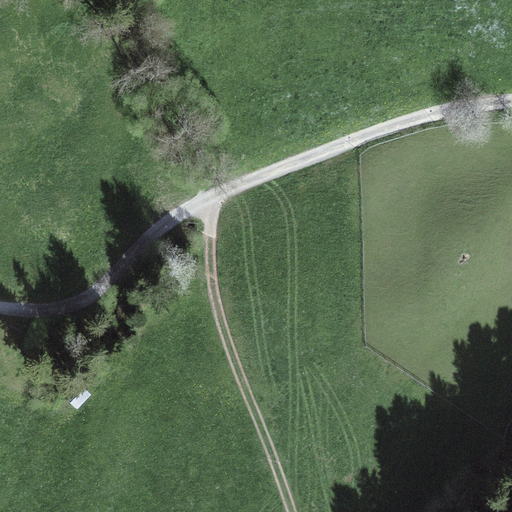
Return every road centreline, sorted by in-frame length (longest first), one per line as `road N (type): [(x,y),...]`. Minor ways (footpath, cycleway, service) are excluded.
road 1 (track): [(511,107),(469,111),(288,160),(197,202),(82,302),(61,310),(0,308)]
road 2 (track): [(292,511),(212,299),(207,240),(216,193)]
